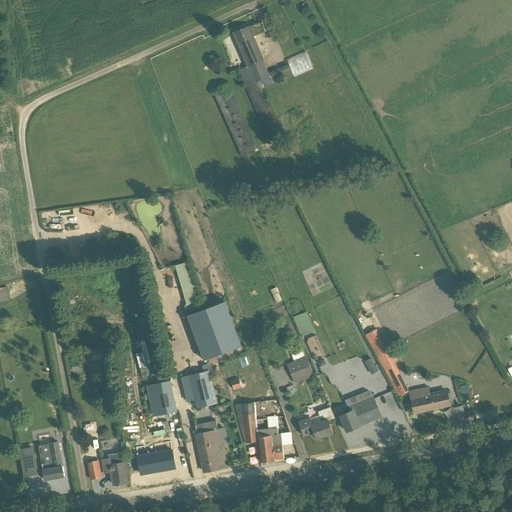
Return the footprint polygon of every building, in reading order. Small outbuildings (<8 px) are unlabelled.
[(293,75),(289,65),(268,73),(253,37),(266,32),(262,22),(235,33),(249,66),(238,70),(268,141),(283,135),(269,102),(265,103),(259,89),(293,75)] [(229,84),(213,91),(241,157),(257,150),(229,84)] [(186,305),(200,300),(188,261),(162,269),(168,287),(171,286),(173,292),(181,290),(186,305)] [(0,286),(0,300),(11,299),(8,285),(0,286)] [(277,286),(271,288),(275,302),(281,300),(277,286)] [(225,302),(188,315),(204,360),(242,346),(225,302)] [(293,317),(301,335),(304,342),(314,337),(312,332),(315,330),(306,312),(293,317)] [(400,397),(409,392),(410,391),(377,329),(365,335),(399,397),(400,397)] [(146,341),(141,342),(147,364),(151,362),(146,341)] [(288,347),(294,361),(305,357),(302,350),(299,351),(296,344),(288,347)] [(314,375),(305,357),(294,361),(287,364),(296,383),(314,375)] [(365,362),(372,375),(379,372),(372,358),(365,362)] [(318,361),(320,367),(326,365),(323,359),(318,361)] [(210,370),(189,375),(197,408),(218,403),(210,370)] [(239,379),(232,382),(234,389),(242,387),(239,379)] [(161,403),(163,413),(177,411),(171,381),(149,386),(153,405),(161,403)] [(468,383),(461,384),(463,395),(470,393),(468,383)] [(433,390),(432,386),(410,391),(415,414),(435,409),(450,406),(451,406),(451,405),(448,391),(445,391),(444,387),(433,390)] [(353,410),(341,416),(347,431),(383,417),(374,397),(352,407),(353,410)] [(279,399),(235,405),(246,443),(258,442),(261,462),(274,461),(274,460),(284,459),(282,435),(292,433),(279,399)] [(335,418),(331,407),(318,412),(322,422),(313,425),(312,426),(315,432),(317,439),(333,433),(328,421),(335,418)] [(312,426),(313,425),(310,418),(299,422),(305,436),(315,432),(312,426)] [(164,429),(154,431),(155,435),(169,432),(167,420),(162,420),(164,429)] [(218,430),(197,434),(205,472),(219,469),(214,446),(221,444),(218,430)] [(45,480),(65,476),(59,443),(50,444),(39,446),(42,464),(45,480)] [(139,456),(142,473),(176,467),(173,449),(139,456)] [(40,474),(36,454),(23,457),(26,476),(40,474)] [(111,459),(103,460),(105,473),(112,472),(114,485),(128,483),(125,463),(111,465),(111,459)] [(98,461),(88,463),(91,479),(101,478),(98,461)]
